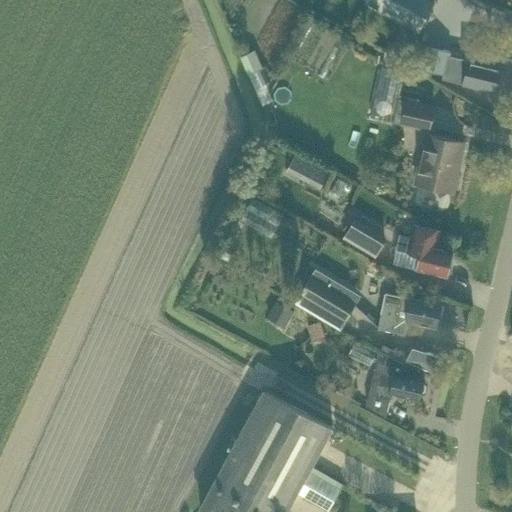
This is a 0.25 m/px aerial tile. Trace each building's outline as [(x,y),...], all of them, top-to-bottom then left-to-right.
[(363,0),(418,32),(434,2),(430,0),(363,0)] [(274,48),(260,54),(267,72),(281,66),(274,48)] [(442,78),(463,84),(495,92),(501,67),(469,58),(469,60),(449,56),(450,51),(440,48),(434,73),(443,75),(442,78)] [(264,70),(255,51),(243,57),(251,75),(264,70)] [(413,93),(417,65),(399,62),(395,90),(413,93)] [(429,131),(436,106),(406,99),(400,124),(429,131)] [(457,176),(465,141),(426,132),(414,184),(434,188),(440,197),(449,191),(453,192),(454,188),(457,188),(460,177),(457,176)] [(256,159),(276,170),(283,156),(263,145),(256,159)] [(294,155),(286,170),(319,188),(328,172),(294,155)] [(240,189),(233,202),(241,206),(248,194),(240,189)] [(241,206),(240,208),(258,217),(266,202),(249,193),(248,194),(241,206)] [(390,236),(358,218),(345,242),(376,260),(390,236)] [(442,228),(419,223),(414,222),(411,236),(400,233),(397,249),(419,254),(416,268),(446,276),(453,250),(438,247),(442,228)] [(355,305),(311,277),(300,294),(345,322),(355,305)] [(404,333),(408,318),(436,325),(441,304),(385,292),(378,328),(404,333)] [(276,301),(268,316),(285,324),(292,309),(276,301)] [(320,323),(308,327),(310,336),(323,333),(320,323)] [(373,363),(378,352),(359,342),(354,354),(373,363)] [(386,416),(391,393),(420,399),(421,392),(424,390),(425,386),(423,383),(424,380),(403,375),(405,364),(379,350),(366,406),(386,416)] [(313,466),(331,433),(335,426),(270,390),(204,511),(287,511),(298,493),(329,509),(341,488),(339,486),(341,481),(313,466)]
